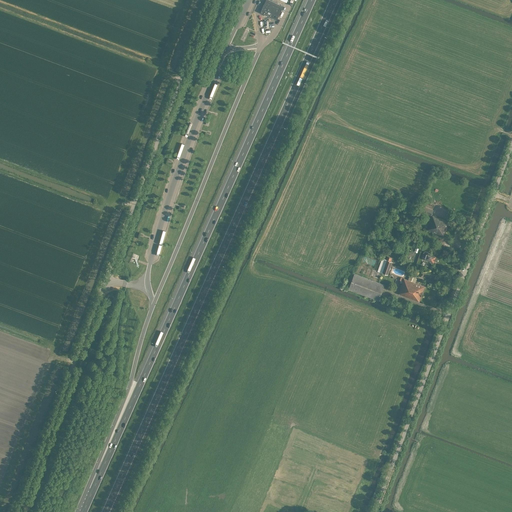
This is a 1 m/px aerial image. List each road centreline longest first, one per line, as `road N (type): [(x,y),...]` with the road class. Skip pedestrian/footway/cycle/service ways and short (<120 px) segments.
road 1 (motorway): [(104,511),(332,0)]
road 2 (unclassified): [(18,511),(210,0)]
road 3 (motorway): [(311,0),(92,488)]
road 4 (unclassified): [(375,511),(511,145)]
road 5 (motorway): [(153,300),(92,488)]
